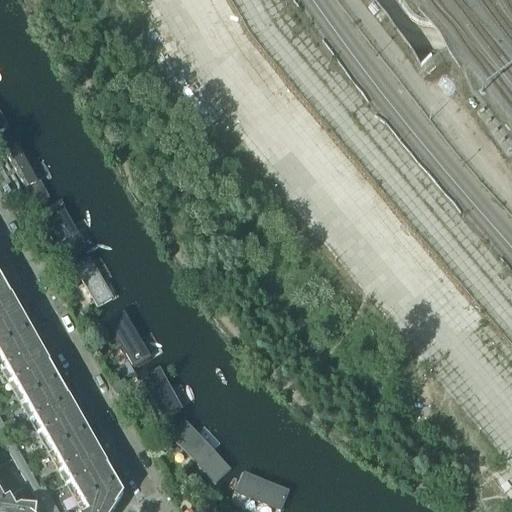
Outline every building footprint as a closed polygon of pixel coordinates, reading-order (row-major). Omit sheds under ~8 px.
[(27,193),(32,195),(37,192),(39,186),(18,150),(13,149),(7,152),(6,157),(27,193)] [(61,254),(66,255),(72,252),(73,247),(52,210),(47,209),(41,212),(40,217),(61,254)] [(42,262),(47,272),(56,267),(51,257),(42,262)] [(68,273),(89,310),(95,311),(100,308),(101,303),(80,266),(75,265),(70,268),(68,273)] [(63,275),(59,268),(50,274),(53,280),(63,275)] [(0,322),(15,314),(0,287),(0,322)] [(0,322),(0,350),(27,335),(15,314),(0,322)] [(125,364),(131,366),(136,363),(137,357),(116,321),(111,319),(106,322),(104,328),(125,364)] [(0,350),(0,365),(11,386),(45,367),(27,335),(0,350)] [(123,382),(133,375),(127,366),(117,372),(123,382)] [(11,386),(23,406),(57,388),(45,367),(11,386)] [(111,390),(115,398),(127,391),(123,383),(111,390)] [(137,391),(158,427),(164,429),(169,426),(170,420),(150,384),(144,383),(139,386),(137,391)] [(23,406),(40,437),(74,418),(57,388),(23,406)] [(40,437),(52,459),(86,440),(74,418),(40,437)] [(31,496),(35,502),(37,501),(43,511),(55,511),(42,489),(38,492),(0,424),(0,440),(10,458),(28,491),(31,496)] [(188,484),(194,485),(199,482),(200,477),(179,440),(174,439),(169,442),(167,447),(188,484)] [(52,459),(69,488),(103,469),(86,440),(52,459)] [(69,488),(80,508),(114,489),(103,469),(69,488)] [(228,501),(254,511),(272,511),(274,509),(272,504),(233,488),(228,490),(226,496),(228,501)] [(114,489),(80,508),(82,511),(113,511),(121,500),(120,500),(114,489)] [(43,511),(37,501),(35,502),(34,511),(43,511)] [(0,511),(19,511),(17,511),(12,511),(7,503),(3,505),(0,506),(0,511)]
